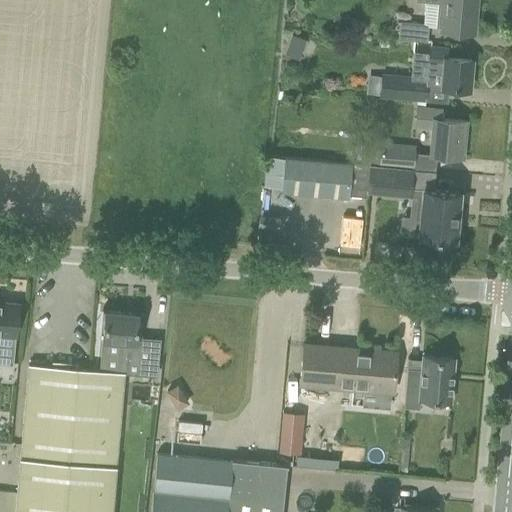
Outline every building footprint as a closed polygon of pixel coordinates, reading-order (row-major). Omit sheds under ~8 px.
[(414,0),(425,1),(423,24),(429,24),(429,25),(442,26),(441,30),(454,31),(473,33),(476,0),(414,0)] [(429,24),(399,21),(397,38),(427,41),(429,24)] [(285,54),(298,58),(305,38),(292,34),(285,54)] [(425,101),(427,85),(468,89),(471,59),(446,57),(447,49),(428,47),(425,76),(381,73),(380,76),(367,75),(366,94),(379,95),(379,97),(416,100),(425,101)] [(416,100),(414,126),(415,126),(431,128),(429,154),(458,157),(459,135),(464,136),(465,121),(445,119),(438,118),(439,110),(424,108),(425,101),(416,100)] [(412,168),(414,153),(414,149),(413,149),(380,146),(380,148),(362,146),(360,164),(412,168)] [(281,192),(348,198),(352,163),(267,155),(267,156),(284,157),(281,192)] [(411,187),(412,169),(369,166),(367,192),(416,196),(415,219),(420,219),(418,236),(434,237),(434,242),(449,244),(449,239),(454,239),(459,191),(411,187)] [(0,361),(13,363),(18,303),(0,301),(0,361)] [(137,313),(105,311),(100,370),(123,372),(125,359),(138,360),(141,324),(136,324),(137,313)] [(302,343),(299,384),(352,388),(363,389),(361,406),(389,408),(391,391),(393,392),(396,351),(302,343)] [(421,369),(406,368),(403,407),(419,408),(420,399),(450,401),(454,358),(422,355),(421,369)] [(111,511),(124,372),(123,372),(100,370),(28,364),(14,511),(3,511),(5,490),(0,489),(0,511),(111,511)] [(177,385),(166,391),(177,408),(187,402),(177,385)] [(278,451),(293,453),(300,453),(303,413),(281,411),(278,451)] [(201,437),(203,421),(182,418),(179,434),(201,437)] [(0,437),(0,451),(13,452),(14,438),(0,437)] [(281,511),(286,465),(275,464),(157,451),(150,511),(281,511)]
